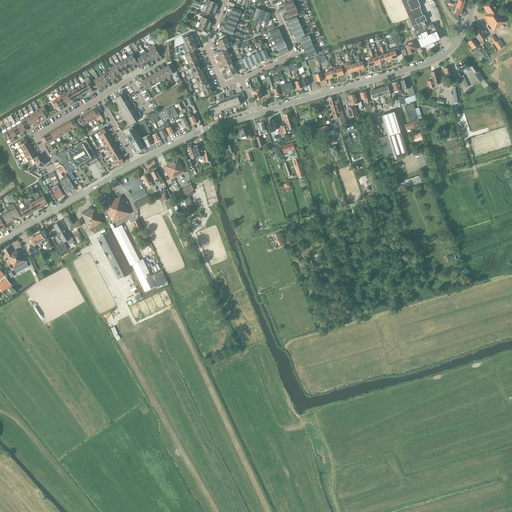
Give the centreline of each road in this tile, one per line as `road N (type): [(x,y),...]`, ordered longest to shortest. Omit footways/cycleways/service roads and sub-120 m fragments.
road 1 (tertiary): [(253,114),(428,64),(450,50),(463,26)]
road 2 (tertiary): [(0,241),(136,163)]
road 3 (tertiary): [(136,163),(253,114)]
